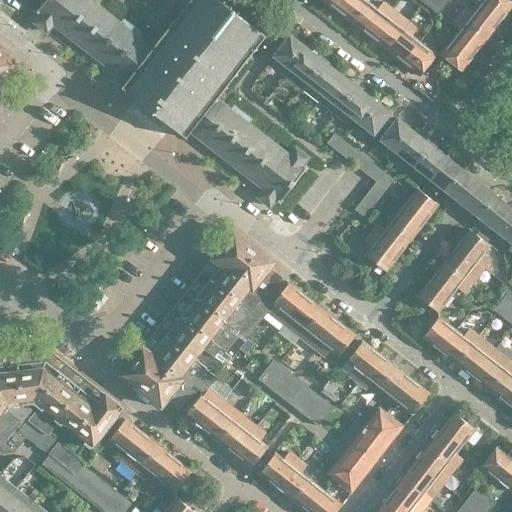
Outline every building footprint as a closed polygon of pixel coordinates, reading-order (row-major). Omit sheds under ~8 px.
[(140,34),(124,21),(121,25),(89,0),(46,0),(39,9),(38,8),(35,12),(37,14),(39,13),(42,15),(36,23),(47,32),(53,24),(127,81),(153,49),(151,48),(137,37),(140,34)] [(216,99),(225,88),(245,62),(266,36),(225,3),(223,2),(222,3),(219,0),(190,0),(153,49),(127,81),(122,88),(143,104),(142,106),(143,107),(145,104),(151,109),(149,111),(150,112),(151,111),(157,116),(155,117),(157,118),(159,115),(165,120),(162,122),(164,123),(165,122),(186,138),(191,132),(265,189),(258,197),(270,206),(276,199),(279,202),(278,203),(280,205),(283,201),(282,200),(305,172),(306,173),(309,169),(306,167),(305,168),(302,166),(308,158),(296,149),(290,157),(247,123),(250,120),(234,107),(231,111),(218,101),(218,100),(216,99)] [(322,0),(337,11),(346,0),(322,0)] [(354,24),(370,4),(365,0),(346,0),(337,11),(354,24)] [(432,9),(439,0),(429,0),(426,4),(432,9)] [(438,14),(446,5),(439,0),(432,9),(438,14)] [(501,21),(511,6),(511,3),(507,0),(484,0),(480,5),(501,21)] [(370,37),(392,9),(383,2),(377,9),(370,4),(354,24),(370,37)] [(488,38),(501,21),(480,5),(474,13),(467,7),(460,16),(488,38)] [(387,50),(408,22),(392,9),(370,37),(387,50)] [(488,38),(460,16),(453,25),(460,31),(455,38),(475,54),(488,38)] [(403,63),(419,42),(411,36),(417,29),(408,22),(387,50),(403,63)] [(286,77),(307,49),(291,36),(275,56),(283,63),(277,70),(286,77)] [(462,71),(475,54),(455,38),(441,55),(462,71)] [(420,76),(436,55),(419,42),(403,63),(420,76)] [(0,90),(21,64),(0,47),(0,90)] [(302,89),(324,62),(307,49),(286,77),(302,89)] [(319,102),(340,75),(324,62),(302,89),(319,102)] [(258,93),(270,78),(264,74),(253,89),(258,93)] [(335,115),(357,87),(340,75),(319,102),(335,115)] [(357,121),(373,100),(357,87),(335,115),(344,122),(349,115),(357,121)] [(374,134),(390,113),(373,100),(357,121),(374,134)] [(393,160),(415,133),(398,120),(382,140),(390,146),(384,153),(393,160)] [(415,166),(431,146),(415,133),(393,160),(401,167),(406,159),(415,166)] [(334,148),(341,139),(335,134),(328,143),(334,148)] [(340,153),(347,143),(341,139),(334,148),(340,153)] [(346,158),(354,148),(347,143),(340,153),(346,158)] [(431,179),(447,158),(431,146),(415,166),(431,179)] [(352,163),(360,153),(354,148),(346,158),(352,163)] [(358,167),(366,158),(360,153),(352,163),(358,167)] [(364,172),(372,163),(366,158),(358,167),(364,172)] [(511,209),(486,189),(477,181),(447,158),(431,179),(461,202),(496,230),(511,209)] [(370,177),(378,167),(372,163),(364,172),(370,177)] [(376,182),(379,179),(384,172),(378,167),(370,177),(376,182)] [(394,180),(384,172),(379,179),(389,187),(394,180)] [(389,187),(379,179),(376,182),(377,182),(375,185),(384,193),(389,187)] [(384,193),(375,185),(370,191),(379,199),(384,193)] [(425,222),(438,205),(418,189),(405,206),(425,222)] [(379,199),(370,191),(365,198),(375,205),(379,199)] [(375,205),(365,198),(360,204),(370,211),(375,205)] [(370,211),(360,204),(355,210),(365,218),(370,211)] [(412,238),(425,222),(405,206),(392,222),(412,238)] [(511,242),(511,209),(496,230),(511,242)] [(400,255),(412,238),(392,222),(386,230),(378,225),(372,233),(400,255)] [(270,269),(275,262),(234,230),(215,255),(224,262),(256,287),(268,296),(282,278),(270,269)] [(484,254),(490,246),(486,242),(491,237),(481,230),(477,235),(470,230),(457,246),(485,268),(491,259),(484,254)] [(400,255),(372,233),(365,242),(372,248),(366,255),(387,271),(400,255)] [(485,268),(457,246),(444,263),(472,285),(485,268)] [(256,287),(224,262),(215,255),(212,258),(221,265),(211,278),(241,301),(251,288),(253,290),(256,287)] [(472,285),(444,263),(431,279),(452,295),(458,288),(465,294),(472,285)] [(243,303),(241,301),(211,278),(197,296),(226,320),(236,308),(238,310),(243,303)] [(439,312),(452,295),(431,279),(418,296),(439,312)] [(284,325),(306,297),(289,284),(273,304),(274,305),(268,312),(284,325)] [(509,305),(511,301),(511,291),(510,291),(503,300),(509,305)] [(226,320),(197,296),(182,316),(211,339),(221,327),(223,329),(229,322),(226,320)] [(300,337),(322,310),(306,297),(284,325),(300,337)] [(259,323),(272,307),(271,307),(270,305),(261,299),(260,298),(248,315),(259,323)] [(502,315),(509,305),(503,300),(495,310),(502,315)] [(508,320),(511,314),(511,307),(509,305),(502,315),(508,320)] [(317,350),(338,322),(322,310),(300,337),(317,350)] [(247,339),(259,323),(248,315),(246,316),(235,331),(246,340),(247,339)] [(211,339),(182,316),(166,335),(196,358),(206,346),(208,348),(214,341),(211,339)] [(440,351),(456,331),(439,318),(423,338),(440,351)] [(339,356),(355,336),(338,322),(317,350),(326,357),(331,350),(339,356)] [(456,364),(478,336),(469,329),(463,337),(456,331),(440,351),(456,364)] [(166,335),(152,354),(181,377),(191,365),(193,367),(199,360),(196,358),(166,335)] [(231,359),(243,344),(232,335),(219,350),(231,359)] [(473,377),(495,349),(478,336),(456,364),(473,377)] [(358,383),(380,355),(363,342),(347,362),(355,369),(349,376),(358,383)] [(184,379),(181,377),(152,354),(143,346),(121,375),(162,406),(167,400),(179,409),(193,392),(181,383),(184,379)] [(489,390),(511,362),(495,349),(473,377),(489,390)] [(216,378),(227,363),(216,355),(205,369),(216,378)] [(380,388),(396,368),(380,355),(358,383),(366,389),(372,382),(380,388)] [(274,374),(281,365),(275,360),(268,370),(274,374)] [(38,407),(63,375),(46,362),(0,367),(0,403),(10,411),(7,414),(18,423),(12,431),(10,429),(5,436),(0,431),(0,453),(1,455),(13,453),(24,439),(23,439),(26,436),(21,432),(40,408),(38,407)] [(506,403),(511,395),(511,362),(489,390),(506,403)] [(280,379),(287,370),(281,365),(274,374),(280,379)] [(396,401),(412,380),(396,368),(380,388),(396,401)] [(205,392),(216,378),(205,369),(193,383),(205,392)] [(266,384),(274,374),(268,370),(260,379),(266,384)] [(285,384),(293,374),(287,370),(280,379),(285,384)] [(272,389),(280,379),(274,374),(266,384),(272,389)] [(291,389),(299,379),(293,374),(285,384),(291,389)] [(55,421),(80,389),(63,375),(38,407),(40,408),(21,432),(26,436),(46,451),(56,439),(47,432),(55,421)] [(278,393),(285,384),(280,379),(272,389),(278,393)] [(297,393),(305,384),(299,379),(291,389),(297,393)] [(413,414),(429,394),(412,380),(396,401),(413,414)] [(284,398),(291,389),(285,384),(278,393),(284,398)] [(303,398),(311,388),(305,384),(297,393),(303,398)] [(315,407),(323,398),(311,388),(303,398),(315,407)] [(75,433),(98,403),(80,389),(55,421),(61,426),(63,423),(75,433)] [(202,429),(224,401),(208,389),(203,396),(202,395),(185,416),(202,429)] [(290,403),(297,393),(291,389),(284,398),(290,403)] [(296,408),(303,398),(297,393),(290,403),(296,408)] [(101,433),(116,414),(117,413),(118,414),(123,408),(106,394),(98,403),(75,433),(87,442),(85,444),(90,448),(101,433)] [(308,417),(315,407),(303,398),(296,408),(308,417)] [(321,412),(329,403),(323,398),(315,407),(321,412)] [(219,442),(240,414),(224,401),(202,429),(219,442)] [(0,431),(5,436),(10,429),(12,431),(18,423),(7,414),(10,411),(0,403),(0,431)] [(327,416),(335,407),(329,403),(321,412),(327,416)] [(314,422),(321,412),(315,407),(308,417),(314,422)] [(403,427),(386,413),(380,408),(369,422),(393,440),(403,427)] [(319,427),(327,416),(321,412),(314,422),(319,427)] [(109,439),(122,422),(116,417),(118,414),(117,413),(116,414),(101,433),(109,439)] [(462,446),(475,429),(454,413),(441,430),(462,446)] [(235,454),(257,427),(240,414),(219,442),(235,454)] [(125,452),(141,432),(125,419),(123,423),(122,422),(109,439),(125,452)] [(393,440),(369,422),(359,435),(383,453),(393,440)] [(268,447),(260,441),(266,434),(257,427),(235,454),(252,468),(268,447)] [(456,454),(462,446),(441,430),(428,446),(456,468),(463,459),(456,454)] [(136,473),(158,445),(141,432),(125,452),(126,453),(120,460),(136,473)] [(383,453),(359,435),(349,448),(372,466),(383,453)] [(61,464),(70,453),(57,443),(48,453),(49,454),(56,459),(61,464)] [(158,478),(175,458),(158,445),(136,473),(145,480),(151,473),(158,478)] [(456,468),(428,446),(416,463),(443,485),(456,468)] [(498,481),(511,463),(511,458),(498,447),(482,468),(498,481)] [(372,466),(349,448),(338,461),(362,479),(372,466)] [(276,487),(298,459),(289,452),(284,460),(276,453),(260,474),(276,487)] [(82,464),(83,463),(70,453),(61,464),(62,464),(68,469),(75,474),(82,464)] [(48,469),(56,459),(49,454),(42,464),(48,469)] [(110,466),(98,456),(91,465),(103,474),(110,466)] [(176,492),(192,471),(175,458),(158,478),(176,492)] [(54,474),(62,464),(61,464),(56,459),(48,469),(54,474)] [(293,500),(309,479),(301,473),(307,466),(298,459),(276,487),(293,500)] [(362,479),(338,461),(328,474),(351,493),(362,479)] [(443,485),(416,463),(403,479),(431,501),(443,485)] [(511,491),(511,463),(498,481),(511,491)] [(61,478),(68,469),(62,464),(54,474),(61,478)] [(81,479),(89,469),(82,464),(75,474),(81,479)] [(67,483),(75,474),(68,469),(61,478),(67,483)] [(87,484),(95,474),(89,469),(81,479),(87,484)] [(73,488),(81,479),(75,474),(67,483),(73,488)] [(93,488),(101,479),(95,474),(87,484),(93,488)] [(0,510),(17,488),(1,475),(0,476),(0,510)] [(80,493),(87,484),(81,479),(73,488),(80,493)] [(100,493),(107,484),(101,479),(93,488),(100,493)] [(308,511),(309,511),(325,492),(309,479),(293,500),(308,511)] [(421,511),(431,501),(403,479),(390,496),(410,511),(421,511)] [(86,498),(93,488),(87,484),(80,493),(86,498)] [(106,498),(114,488),(107,484),(100,493),(106,498)] [(488,494),(478,487),(473,493),(483,501),(488,494)] [(0,511),(24,511),(34,501),(17,488),(0,510),(0,511)] [(92,503),(100,493),(93,488),(86,498),(92,503)] [(112,503),(120,493),(114,488),(106,498),(112,503)] [(336,511),(342,505),(325,492),(309,511),(336,511)] [(99,508),(106,498),(100,493),(92,503),(99,508)] [(119,508),(126,498),(120,493),(112,503),(119,508)] [(483,501),(473,493),(468,499),(478,507),(483,501)] [(497,502),(488,494),(483,501),(492,508),(497,502)] [(410,511),(390,496),(377,511),(410,511)] [(103,511),(105,511),(112,503),(106,498),(99,508),(103,511)] [(123,511),(125,511),(133,503),(126,498),(119,508),(123,511)] [(194,511),(176,498),(165,511),(194,511)] [(473,511),(478,507),(468,499),(463,506),(471,511),(473,511)] [(47,511),(34,501),(24,511),(47,511)] [(489,511),(492,508),(483,501),(478,507),(484,511),(489,511)] [(115,511),(119,508),(112,503),(105,511),(115,511)]
